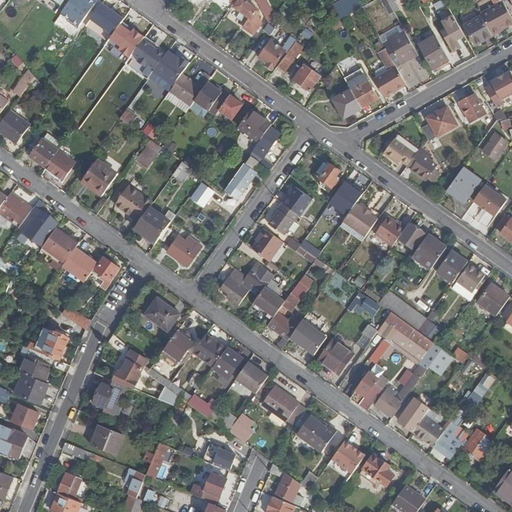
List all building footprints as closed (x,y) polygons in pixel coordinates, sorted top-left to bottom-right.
[(242,0),(237,8),(252,19),(245,28),(255,35),(263,24),(257,15),(259,11),(253,7),(255,4),(249,0),(242,0)] [(345,0),(334,6),(342,19),(364,7),(359,0),(345,0)] [(382,0),(390,13),(394,11),(388,0),(382,0)] [(396,1),(396,0),(388,0),(394,11),(395,12),(401,9),(396,1)] [(444,0),(436,4),(438,10),(449,6),(446,0),(444,0)] [(122,18),(101,3),(89,19),(111,34),(122,18)] [(494,36),(511,25),(511,16),(505,3),(482,15),(493,36),(494,36)] [(477,44),(493,36),(482,15),(466,24),(477,44)] [(270,23),(265,30),(272,34),(276,28),(270,23)] [(397,66),(419,54),(403,25),(398,28),(401,33),(384,43),(387,48),(397,66)] [(445,32),(437,36),(450,58),(457,54),(445,32)] [(434,69),(450,60),(450,58),(437,36),(421,45),(434,69)] [(283,60),(297,41),(297,40),(293,37),(284,49),(273,42),(261,58),(269,64),(267,65),(274,70),(281,59),(283,60)] [(283,60),(278,67),(286,73),(293,63),(295,63),(306,47),(297,41),(283,60)] [(375,47),(379,52),(387,48),(384,43),(383,42),(375,47)] [(388,96),(407,85),(397,66),(387,48),(379,52),(390,72),(378,78),(388,96)] [(182,74),(190,63),(182,57),(180,60),(168,52),(154,72),(162,77),(157,83),(170,92),(174,86),(175,85),(182,74)] [(293,81),(309,93),(321,78),(305,65),(293,81)] [(346,79),(347,81),(353,90),(363,109),(379,100),(363,70),(346,79)] [(511,95),(511,71),(511,70),(493,81),(494,83),(487,87),(499,107),(506,104),(504,100),(511,95)] [(36,78),(30,71),(15,91),(23,96),(36,78)] [(208,82),(212,77),(206,72),(199,83),(205,87),(208,82)] [(204,89),(182,74),(175,85),(174,86),(170,92),(191,107),(197,98),(204,89)] [(205,87),(204,89),(197,98),(218,113),(220,111),(231,96),(224,91),(223,93),(216,88),(208,82),(205,87)] [(43,101),(47,93),(38,88),(34,97),(43,101)] [(346,118),(363,109),(353,90),(335,100),(346,118)] [(487,114),(476,95),(460,104),(472,123),(487,114)] [(0,117),(10,104),(0,96),(0,117)] [(242,103),(231,96),(220,111),(233,120),(240,111),(237,109),(242,103)] [(122,118),(133,125),(140,115),(129,108),(122,118)] [(458,127),(448,108),(429,119),(432,124),(423,129),(430,142),(440,137),(458,127)] [(274,125),(252,110),(240,127),(261,142),(272,127),(274,125)] [(505,111),(496,115),(499,122),(508,118),(505,111)] [(11,112),(0,127),(0,132),(18,146),(31,127),(11,112)] [(504,130),(498,121),(485,139),(491,143),(485,153),(497,160),(509,143),(500,137),(504,130)] [(156,139),(162,131),(150,122),(144,131),(156,139)] [(214,137),(220,128),(214,124),(207,133),(214,137)] [(272,127),(261,142),(252,155),(253,156),(261,162),(271,169),(274,165),(265,158),(282,135),(272,127)] [(38,134),(31,143),(37,147),(44,138),(38,134)] [(403,161),(409,165),(409,164),(417,153),(420,149),(399,134),(396,139),(386,153),(401,163),(403,161)] [(49,167),(60,151),(44,140),(33,156),(49,167)] [(152,140),(137,161),(148,168),(163,147),(152,140)] [(417,153),(409,164),(414,168),(413,170),(427,179),(437,165),(429,159),(432,155),(421,148),(420,149),(417,153)] [(49,167),(47,169),(65,182),(78,164),(60,151),(49,167)] [(255,171),(261,162),(253,156),(247,165),(255,171)] [(83,184),(102,198),(117,176),(99,162),(83,184)] [(192,168),(184,162),(174,176),(182,182),(189,172),(192,168)] [(341,171),(331,164),(329,166),(324,162),(315,173),(321,178),(320,179),(325,182),(321,187),(329,192),(332,187),(334,188),(339,181),(336,178),(341,171)] [(231,186),(243,194),(257,173),(255,171),(247,165),(246,165),(231,186)] [(195,177),(198,173),(192,168),(189,172),(195,177)] [(465,169),(449,190),(466,202),(481,181),(465,169)] [(182,182),(174,176),(171,180),(179,186),(182,182)] [(361,186),(350,179),(345,186),(356,193),(361,186)] [(207,182),(203,180),(195,190),(200,193),(207,182)] [(117,205),(141,222),(151,209),(155,203),(130,186),(117,205)] [(231,186),(226,192),(238,200),(243,194),(231,186)] [(12,193),(7,200),(0,210),(0,213),(21,228),(30,216),(34,210),(12,193)] [(220,202),(224,204),(230,209),(233,204),(224,197),(220,202)] [(475,212),(491,223),(502,208),(487,197),(475,212)] [(374,210),(359,199),(344,220),(366,236),(378,218),(372,214),(374,210)] [(41,200),(34,210),(30,216),(35,220),(26,233),(44,245),(59,224),(42,212),(46,205),(41,200)] [(298,215),(282,203),(277,210),(279,211),(269,224),(284,235),(289,230),(293,233),(299,225),(294,222),(298,215)] [(230,209),(224,204),(217,214),(223,218),(230,209)] [(491,223),(496,227),(505,215),(507,212),(502,208),(491,223)] [(141,222),(136,230),(157,244),(177,215),(172,211),(167,220),(151,209),(141,222)] [(324,219),(338,221),(340,211),(325,209),(324,219)] [(496,227),(495,229),(501,234),(511,220),(505,215),(496,227)] [(392,247),(406,227),(400,222),(398,224),(387,216),(374,234),(392,247)] [(511,220),(501,234),(511,241),(511,220)] [(399,239),(415,250),(426,235),(410,224),(399,239)] [(80,245),(58,229),(47,246),(69,261),(77,249),(80,245)] [(283,243),(266,231),(261,238),(262,239),(259,243),(253,251),(270,262),(283,243)] [(447,247),(429,234),(414,255),(432,268),(447,247)] [(170,253),(188,267),(203,246),(191,238),(188,243),(181,238),(170,253)] [(296,252),(300,247),(292,241),(288,247),(296,252)] [(340,252),(327,244),(317,258),(329,267),(340,252)] [(87,282),(99,265),(77,249),(69,261),(65,266),(87,282)] [(453,283),(468,261),(451,250),(436,272),(453,283)] [(317,258),(308,252),(305,257),(313,264),(317,258)] [(122,269),(106,258),(97,271),(103,275),(101,278),(106,281),(103,286),(108,290),(122,269)] [(258,263),(248,277),(243,284),(248,288),(252,283),(263,291),(266,288),(275,275),(258,263)] [(469,264),(460,276),(476,288),(485,275),(469,264)] [(248,277),(236,269),(221,289),(229,295),(227,299),(239,307),(252,291),(248,288),(243,284),(248,277)] [(294,323),(276,346),(281,349),(302,321),(293,315),(290,318),(285,314),(288,309),(291,311),(314,281),(305,274),(288,298),(278,312),(294,323)] [(498,315),(510,298),(492,285),(480,302),(498,315)] [(367,287),(363,292),(380,303),(383,299),(367,287)] [(269,313),(268,315),(273,319),(285,300),(266,288),(263,291),(259,296),(255,303),(269,313)] [(407,303),(389,290),(383,299),(380,303),(392,312),(398,316),(407,303)] [(381,307),(359,293),(347,309),(352,313),(358,304),(375,315),(381,307)] [(169,332),(182,314),(159,298),(146,315),(169,332)] [(255,303),(253,305),(268,315),(269,313),(255,303)] [(428,318),(407,303),(398,316),(419,331),(428,318)] [(64,315),(85,330),(90,321),(69,307),(64,315)] [(283,336),(293,323),(278,312),(273,319),(268,326),(283,336)] [(443,349),(439,346),(419,331),(398,316),(392,312),(386,320),(428,350),(429,349),(431,351),(417,371),(397,398),(394,395),(395,393),(389,388),(377,406),(393,418),(430,366),(443,349)] [(378,331),(382,327),(371,319),(367,324),(370,326),(363,334),(372,340),(378,331)] [(290,339),(314,356),(328,337),(303,320),(290,339)] [(386,350),(417,371),(431,351),(429,349),(428,350),(386,320),(382,327),(378,331),(390,340),(385,349),(386,350)] [(511,325),(508,322),(503,328),(511,334),(511,325)] [(71,339),(45,329),(36,352),(45,356),(46,353),(62,360),(71,339)] [(179,330),(165,350),(163,353),(179,364),(187,352),(190,354),(196,346),(189,341),(190,339),(179,330)] [(226,351),(206,336),(194,353),(215,367),(226,351)] [(319,361),(339,376),(354,355),(333,340),(319,361)] [(373,368),(386,350),(385,349),(380,345),(375,349),(365,363),(373,368)] [(454,356),(464,363),(471,353),(460,346),(454,356)] [(228,349),(226,351),(215,367),(214,368),(229,379),(243,359),(228,349)] [(454,357),(443,349),(430,366),(442,374),(454,357)] [(36,352),(31,350),(22,374),(23,374),(46,383),(55,360),(45,356),(36,352)] [(119,372),(114,381),(134,390),(140,378),(139,377),(148,359),(133,351),(122,373),(119,372)] [(270,376),(250,361),(237,378),(258,393),(270,376)] [(373,369),(367,377),(376,384),(382,375),(373,369)] [(481,405),(497,378),(487,372),(470,399),(481,405)] [(37,404),(46,383),(23,374),(14,395),(37,404)] [(351,400),(367,411),(383,389),(376,384),(367,377),(351,400)] [(96,404),(114,412),(123,391),(104,383),(96,404)] [(193,398),(172,384),(168,389),(172,392),(180,398),(187,402),(189,404),(193,398)] [(288,419),(296,425),(308,409),(300,403),(301,402),(276,384),(263,403),(287,421),(288,419)] [(0,405),(5,408),(10,395),(0,391),(0,405)] [(159,392),(156,398),(176,407),(180,398),(172,392),(170,397),(159,392)] [(194,396),(193,398),(189,404),(209,418),(219,405),(213,400),(209,406),(194,396)] [(187,402),(180,398),(176,407),(171,420),(179,422),(187,402)] [(414,432),(420,424),(426,416),(430,409),(417,400),(401,422),(414,432)] [(239,406),(223,429),(229,433),(245,411),(239,406)] [(13,424),(34,432),(41,416),(20,407),(13,424)] [(415,433),(434,447),(445,431),(437,426),(438,425),(426,416),(420,424),(421,424),(415,433)] [(297,436),(323,454),(339,431),(331,426),(328,429),(312,417),(297,436)] [(445,431),(434,447),(451,460),(457,452),(446,444),(451,437),(449,435),(460,421),(455,417),(445,431)] [(0,451),(15,458),(24,436),(0,425),(0,451)] [(92,446),(117,457),(125,438),(110,431),(109,433),(99,428),(92,446)] [(487,435),(478,428),(464,448),(481,461),(490,448),(494,444),(486,438),(487,435)] [(154,435),(152,441),(161,445),(163,439),(154,435)] [(197,439),(197,447),(205,447),(205,439),(197,439)] [(354,473),(368,455),(347,440),(334,459),(354,473)] [(86,451),(67,442),(64,450),(83,458),(86,451)] [(216,462),(222,447),(212,443),(206,458),(216,462)] [(494,444),(490,448),(496,453),(500,448),(494,444)] [(169,448),(161,445),(159,450),(153,464),(148,477),(156,480),(169,448)] [(153,464),(159,450),(151,447),(146,462),(153,464)] [(221,449),(214,466),(231,473),(238,456),(221,449)] [(389,469),(391,466),(375,454),(364,468),(388,486),(396,475),(389,469)] [(280,469),(274,465),(271,473),(277,476),(280,469)] [(511,467),(495,492),(500,496),(499,498),(511,507),(511,467)] [(148,477),(132,469),(130,473),(137,476),(133,485),(129,496),(132,497),(138,499),(148,477)] [(286,474),(280,469),(277,476),(284,479),(286,474)] [(0,472),(0,499),(4,501),(13,477),(0,472)] [(311,491),(320,478),(311,472),(302,485),(311,491)] [(137,476),(130,473),(127,481),(133,485),(137,476)] [(67,474),(60,494),(81,503),(82,500),(77,497),(83,481),(67,474)] [(197,486),(193,495),(218,506),(229,480),(214,474),(207,490),(197,486)] [(294,479),(286,474),(284,479),(277,496),(294,503),(298,493),(296,492),(290,489),(294,479)] [(299,483),(294,479),(290,489),(296,492),(299,483)] [(408,511),(418,511),(428,499),(408,484),(395,502),(408,511)] [(154,502),(158,491),(151,488),(146,499),(154,502)] [(321,497),(330,504),(335,498),(326,491),(321,497)] [(81,503),(60,494),(53,511),(55,511),(79,511),(83,503),(81,503)] [(159,505),(167,508),(171,498),(162,495),(159,505)] [(134,509),(138,499),(132,497),(128,506),(134,509)] [(294,511),(296,508),(274,498),(268,511),(294,511)] [(140,511),(145,502),(138,499),(134,509),(133,511),(140,511)]
